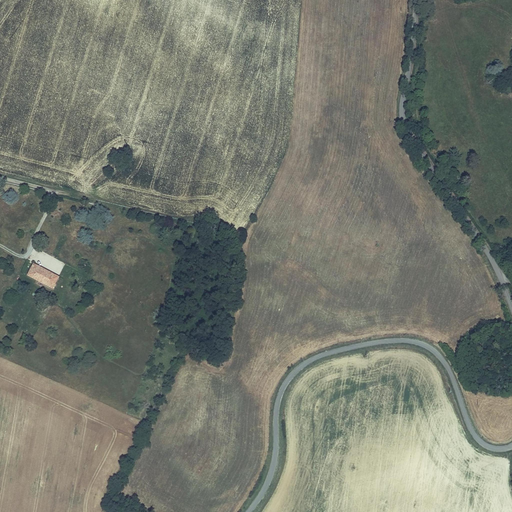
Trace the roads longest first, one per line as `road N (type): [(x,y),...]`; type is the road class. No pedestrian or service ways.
road 1 (tertiary): [(511,445),(490,447),(476,437),(447,366),(428,347),(399,340),(336,350),(301,365),(283,386),(272,466),(247,511)]
road 2 (tertiary): [(416,0),(403,115),(495,264),(511,307)]
